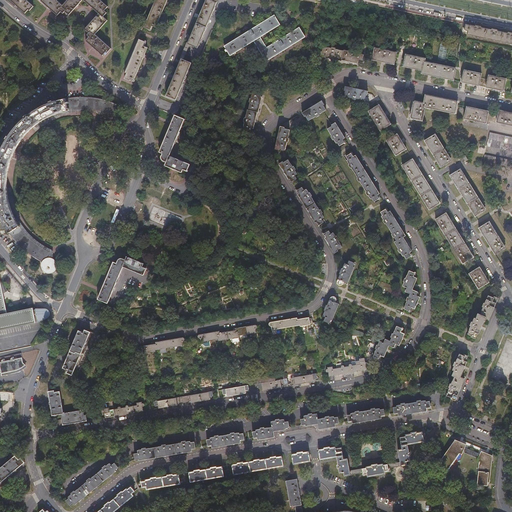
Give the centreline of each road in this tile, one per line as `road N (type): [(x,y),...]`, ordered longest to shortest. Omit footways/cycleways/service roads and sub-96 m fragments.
road 1 (residential): [(28,437),(364,379),(397,361),(422,321),(424,266),(321,90)]
road 2 (residential): [(321,90),(267,122),(260,144),(329,258),(317,301),(299,311),(134,337),(63,309)]
road 3 (residential): [(375,78),(506,293)]
road 4 (residential): [(79,511),(144,467),(310,438)]
road 5 (residential): [(147,107),(1,0)]
road 6 (residential): [(85,256),(108,241),(150,145),(140,122)]
road 7 (residential): [(140,122),(117,134),(78,231),(85,256)]
road 8 (residential): [(310,438),(456,413)]
road 9 (residential): [(511,108),(375,78)]
road 10 (residential): [(63,309),(29,396),(28,437)]
road 11 (residential): [(506,293),(456,413)]
